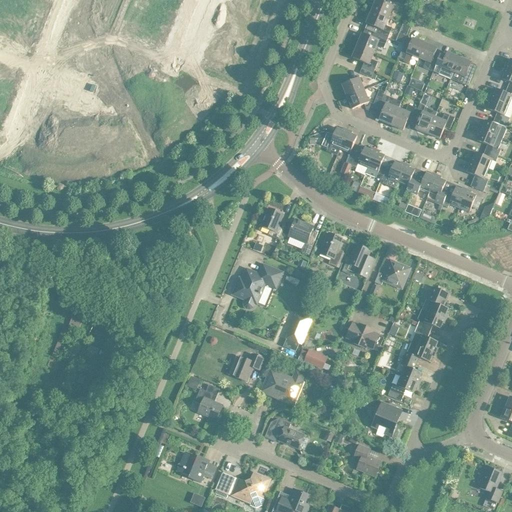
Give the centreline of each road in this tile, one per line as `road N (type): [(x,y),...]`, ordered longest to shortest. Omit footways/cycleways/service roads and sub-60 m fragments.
road 1 (residential): [(354,0),(320,76),(337,116),(448,160),(487,63)]
road 2 (residential): [(511,286),(320,202),(255,145)]
road 3 (tertiary): [(0,219),(54,230),(110,228),(203,193)]
road 4 (residential): [(404,459),(460,314),(476,309)]
road 5 (residential): [(235,441),(387,505)]
road 6 (tertiary): [(255,145),(324,0)]
road 7 (tertiary): [(473,433),(471,418),(511,321)]
